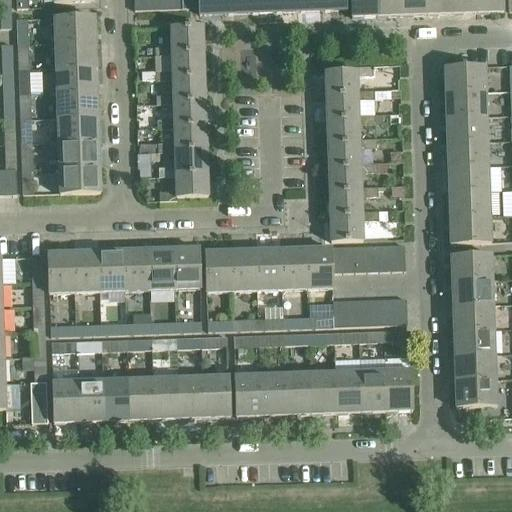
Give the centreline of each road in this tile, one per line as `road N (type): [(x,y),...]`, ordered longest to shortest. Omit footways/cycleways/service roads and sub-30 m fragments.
road 1 (residential): [(433,449),(419,71),(424,48),(441,40),(511,37)]
road 2 (residential): [(433,449),(0,463)]
road 3 (residential): [(123,221),(263,213),(271,198),(268,95)]
road 4 (residential): [(123,221),(116,0)]
road 5 (residential): [(0,225),(123,221)]
